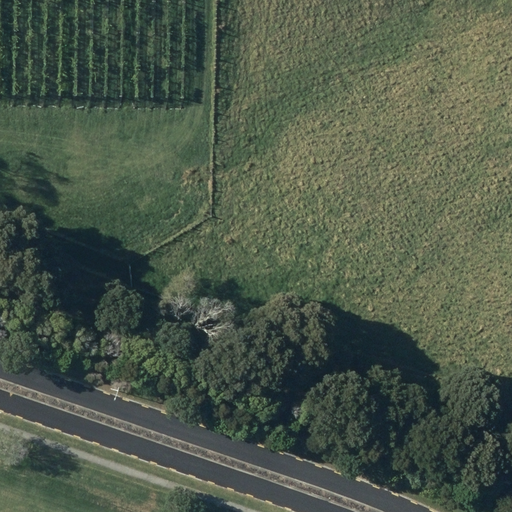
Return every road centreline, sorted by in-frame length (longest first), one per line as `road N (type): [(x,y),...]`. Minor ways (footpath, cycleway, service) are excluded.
road 1 (residential): [(0,385),(383,511)]
road 2 (residential): [(283,511),(0,419)]
